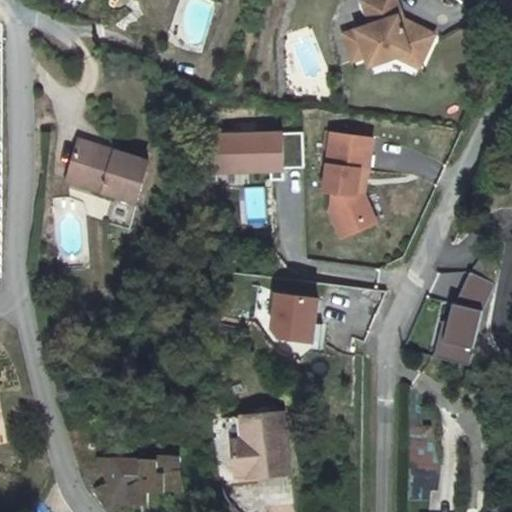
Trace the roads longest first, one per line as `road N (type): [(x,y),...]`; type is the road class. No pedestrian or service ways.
road 1 (residential): [(382,511),(387,327),(511,73)]
road 2 (residential): [(0,12),(16,65),(20,317),(59,462)]
